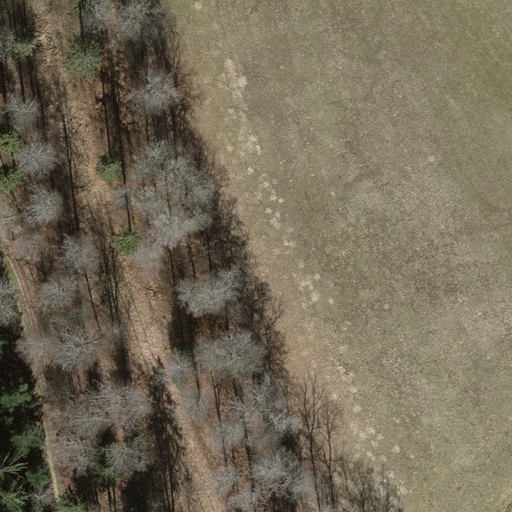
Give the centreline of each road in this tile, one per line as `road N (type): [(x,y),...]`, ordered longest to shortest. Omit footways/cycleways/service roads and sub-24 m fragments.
road 1 (track): [(0,5),(30,9),(52,46),(106,235),(215,511)]
road 2 (track): [(69,511),(22,294),(0,253)]
